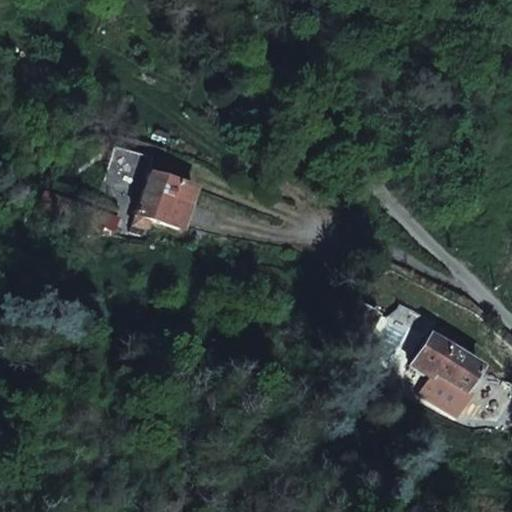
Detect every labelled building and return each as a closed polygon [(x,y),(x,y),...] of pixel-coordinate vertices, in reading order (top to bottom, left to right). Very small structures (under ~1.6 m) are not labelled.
[(194,190),(148,176),(134,225),(148,230),(151,219),(184,228),(194,190)] [(96,209),(57,197),(50,222),(87,236),(88,235),(91,225),(96,209)] [(96,209),(91,225),(105,229),(110,214),(96,209)] [(367,238),(374,221),(354,213),(348,228),(367,238)] [(379,317),(356,303),(334,348),(356,359),(379,317)] [(479,367),(427,335),(410,364),(430,378),(434,372),(463,391),(479,367)]
